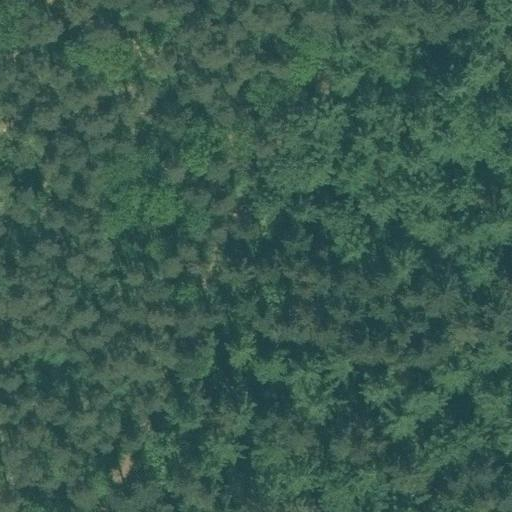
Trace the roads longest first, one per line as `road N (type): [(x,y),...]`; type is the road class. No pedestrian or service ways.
road 1 (track): [(227,224),(86,511)]
road 2 (track): [(35,0),(227,224)]
